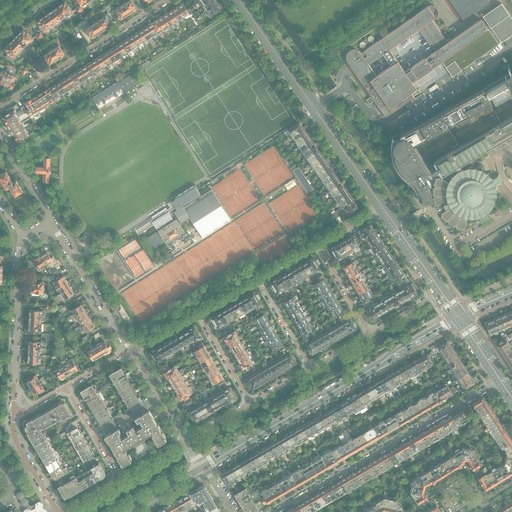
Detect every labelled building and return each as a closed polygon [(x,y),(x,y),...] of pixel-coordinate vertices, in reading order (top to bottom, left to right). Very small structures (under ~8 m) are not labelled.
[(88,2),(86,0),(76,0),(77,0),(78,0),(82,6),(85,4),(87,6),(88,5),(90,9),(91,8),(88,2)] [(136,8),(134,6),(135,6),(133,2),(132,2),(130,0),(129,0),(125,3),(131,12),(132,12),(133,12),(134,11),(135,10),(134,9),(136,8)] [(207,12),(217,4),(216,2),(216,1),(214,0),(212,0),(203,7),(205,10),(204,10),(206,13),(207,12)] [(449,0),(464,21),(490,3),(487,0),(449,0)] [(72,13),(69,9),(70,8),(67,4),(66,5),(65,3),(62,4),(61,4),(60,5),(60,6),(59,6),(66,16),(72,13)] [(131,12),(125,3),(120,6),(126,16),(127,15),(128,16),(129,14),(131,12)] [(347,54),(347,55),(346,55),(346,56),(346,57),(346,58),(346,59),(346,60),(347,60),(347,61),(347,62),(348,62),(350,66),(369,93),(371,96),(374,101),(377,104),(383,113),(384,115),(385,117),(404,103),(408,101),(414,97),(413,96),(419,91),(413,82),(418,79),(433,68),(437,65),(442,62),(449,72),(452,77),(452,76),(459,72),(461,70),(474,61),(498,44),(499,44),(498,43),(500,42),(501,42),(501,43),(511,34),(511,19),(509,15),(501,3),(483,16),(485,20),(483,22),(481,19),(447,42),(432,20),(436,18),(436,17),(437,17),(437,16),(438,16),(438,15),(438,14),(438,13),(438,12),(438,11),(438,10),(438,9),(437,8),(436,7),(435,7),(435,6),(434,6),(433,6),(433,5),(432,5),(431,5),(430,6),(429,6),(428,6),(428,7),(415,15),(410,19),(399,27),(393,30),(383,38),(377,42),(366,49),(363,52),(361,53),(360,52),(359,51),(358,51),(358,50),(357,50),(356,50),(355,50),(354,50),(353,50),(352,50),(351,50),(350,51),(349,51),(349,52),(348,52),(348,53),(347,53),(347,54)] [(179,6),(177,7),(180,11),(184,18),(186,16),(190,14),(191,12),(190,10),(187,5),(186,5),(184,6),(183,4),(182,4),(181,4),(180,5),(179,6)] [(211,17),(221,10),(221,9),(220,7),(219,7),(217,4),(207,12),(210,17),(211,16),(211,17)] [(66,16),(59,6),(57,8),(56,8),(55,8),(54,10),(61,20),(64,18),(66,21),(68,19),(66,16)] [(126,16),(120,6),(115,9),(119,16),(117,17),(119,20),(121,19),(122,19),(123,19),(124,18),(124,17),(126,16)] [(174,9),(172,10),(175,14),(175,15),(179,21),(184,18),(180,11),(177,7),(176,7),(175,8),(174,9)] [(61,20),(54,10),(52,12),(50,11),(49,12),(49,13),(49,14),(55,24),(61,20)] [(169,12),(167,14),(170,17),(169,18),(174,24),(179,21),(175,15),(175,14),(172,10),(172,11),(171,10),(170,12),(169,12)] [(55,24),(49,14),(48,14),(47,14),(46,15),(46,16),(43,17),(50,27),(53,32),(55,31),(55,30),(52,26),(55,24)] [(110,22),(108,20),(110,19),(108,14),(100,19),(106,28),(107,28),(109,27),(109,26),(110,26),(109,25),(110,24),(109,22),(110,22)] [(164,16),(162,17),(164,20),(164,21),(168,28),(169,27),(174,24),(169,18),(170,17),(167,14),(166,14),(165,15),(164,16)] [(50,27),(43,17),(43,18),(42,17),(40,18),(40,19),(38,21),(39,23),(38,24),(42,29),(43,28),(45,31),(50,27)] [(159,19),(157,20),(159,23),(159,24),(163,31),(168,28),(164,21),(164,20),(162,17),(161,17),(159,18),(159,19)] [(106,28),(100,19),(95,22),(101,32),(102,31),(102,32),(104,30),(106,28)] [(154,22),(152,24),(159,34),(160,36),(162,35),(161,33),(161,32),(163,31),(159,24),(159,23),(157,20),(156,20),(154,21),(154,22)] [(101,32),(95,22),(90,25),(96,35),(98,34),(99,34),(100,33),(101,32)] [(147,27),(149,30),(149,31),(153,37),(155,36),(159,34),(152,24),(151,24),(149,25),(149,26),(148,26),(147,27)] [(96,35),(90,25),(85,29),(87,31),(86,32),(88,35),(89,35),(90,37),(91,36),(92,37),(93,37),(95,36),(95,35),(96,35)] [(142,30),(144,33),(144,34),(148,41),(150,44),(153,42),(151,39),(153,37),(149,31),(149,30),(147,27),(146,27),(144,28),(144,29),(143,29),(142,30)] [(33,39),(30,36),(31,36),(26,32),(26,33),(23,30),(21,32),(20,32),(19,34),(19,35),(28,44),(33,39)] [(137,33),(139,37),(143,44),(145,46),(147,45),(145,43),(145,42),(148,41),(144,34),(144,33),(142,30),(141,30),(139,31),(139,32),(138,32),(138,33),(137,33)] [(132,36),(134,40),(138,47),(140,50),(143,48),(141,45),(143,44),(139,37),(137,33),(136,33),(134,35),(133,35),(133,36),(132,36)] [(28,44),(19,35),(18,35),(17,35),(16,37),(14,39),(23,48),(28,44)] [(127,40),(127,39),(129,43),(129,44),(133,50),(135,53),(137,51),(135,49),(138,47),(134,40),(132,36),(131,36),(129,38),(128,38),(128,39),(127,40)] [(23,48),(14,39),(12,42),(11,41),(10,43),(10,44),(19,53),(21,50),(22,51),(24,49),(23,48)] [(122,43),(124,46),(124,47),(128,54),(130,56),(132,55),(130,52),(133,50),(129,44),(129,43),(127,39),(126,39),(126,40),(126,39),(124,41),(123,42),(123,41),(123,42),(122,43)] [(117,46),(119,49),(119,50),(123,57),(128,54),(124,47),(124,46),(122,43),(121,43),(118,44),(118,45),(117,46)] [(19,53),(10,44),(9,45),(8,44),(7,46),(7,47),(5,49),(7,51),(7,52),(8,54),(5,57),(8,59),(10,61),(10,60),(12,62),(14,60),(15,59),(14,58),(19,53)] [(64,54),(62,52),(63,51),(60,48),(58,46),(53,49),(59,58),(60,58),(61,58),(62,57),(62,56),(63,56),(62,54),(64,54)] [(112,49),(114,53),(118,60),(123,57),(119,50),(119,49),(117,46),(116,46),(113,47),(113,48),(113,49),(112,49)] [(59,58),(53,49),(48,52),(54,61),(56,60),(57,61),(59,59),(59,58)] [(107,52),(106,52),(109,56),(108,56),(113,63),(118,60),(114,53),(112,49),(111,49),(108,50),(108,51),(108,52),(107,52)] [(54,61),(48,52),(43,55),(45,58),(44,58),(47,62),(48,63),(49,63),(50,64),(51,64),(52,64),(53,63),(54,62),(54,61)] [(103,55),(101,56),(108,66),(109,69),(112,67),(110,65),(113,63),(108,56),(109,56),(106,52),(105,52),(103,54),(103,55)] [(107,67),(100,56),(100,57),(99,56),(97,58),(97,59),(96,60),(95,59),(98,63),(98,64),(102,70),(104,75),(106,74),(104,72),(105,71),(104,69),(107,67)] [(102,70),(98,64),(98,63),(95,59),(95,60),(94,59),(92,61),(92,62),(92,61),(92,62),(91,63),(90,63),(93,66),(93,67),(97,73),(99,77),(100,76),(99,75),(100,74),(99,72),(102,70)] [(97,73),(93,67),(93,66),(90,63),(89,63),(87,64),(87,65),(86,65),(85,66),(88,70),(87,70),(92,77),(94,81),(96,81),(94,78),(94,77),(93,76),(97,73)] [(92,77),(87,70),(88,70),(85,66),(84,66),(82,67),(82,68),(81,69),(80,69),(83,73),(82,73),(87,80),(92,77)] [(87,80),(82,73),(83,73),(80,69),(79,69),(77,70),(77,71),(76,71),(76,72),(75,72),(77,76),(82,83),(87,80)] [(4,85),(9,73),(2,70),(1,72),(0,72),(0,73),(0,74),(0,75),(0,83),(0,84),(1,83),(4,85)] [(16,76),(10,74),(11,73),(12,73),(13,71),(11,70),(10,71),(9,73),(4,85),(9,87),(9,88),(11,89),(12,88),(13,88),(15,83),(13,82),(15,79),(16,78),(16,77),(16,76)] [(136,71),(92,98),(98,109),(104,105),(103,104),(105,103),(106,104),(110,102),(116,98),(116,97),(118,96),(124,93),(123,92),(123,91),(124,92),(142,81),(136,71)] [(82,83),(77,76),(75,72),(75,73),(74,72),(72,74),(71,74),(71,75),(70,76),(70,75),(72,79),(72,80),(77,87),(78,89),(80,88),(79,85),(82,83)] [(402,138),(387,149),(400,169),(414,190),(417,188),(418,188),(418,187),(420,186),(421,188),(430,183),(427,178),(438,170),(441,175),(454,167),(457,172),(456,173),(455,173),(455,174),(454,174),(453,175),(452,176),(451,177),(451,178),(450,178),(449,179),(449,180),(449,181),(448,183),(438,178),(437,179),(435,179),(434,184),(434,185),(435,188),(433,189),(433,195),(435,197),(433,199),(434,205),(437,207),(444,204),(448,203),(448,204),(443,206),(446,210),(450,207),(450,208),(451,208),(441,215),(441,217),(445,222),(448,222),(448,225),(453,228),(456,227),(457,230),(463,232),(464,231),(465,230),(467,223),(467,219),(469,219),(470,219),(471,219),(473,219),(474,219),(475,219),(477,218),(478,218),(479,217),(481,217),(481,219),(479,220),(482,224),(491,220),(489,215),(486,216),(485,215),(486,214),(487,213),(489,212),(490,211),(490,210),(491,209),(492,208),(493,206),(494,205),(494,204),(495,203),(495,201),(496,200),(496,199),(496,197),(496,196),(496,194),(496,192),(496,191),(496,189),(496,188),(495,187),(495,185),(495,184),(493,181),(492,179),(491,178),(490,177),(489,176),(488,175),(487,174),(486,173),(484,172),(483,171),(482,171),(481,170),(479,169),(478,169),(477,169),(475,168),(474,168),(472,168),(471,168),(469,168),(468,168),(467,169),(465,169),(464,169),(462,170),(461,168),(464,167),(463,165),(460,166),(459,165),(511,133),(511,73),(505,77),(484,89),(419,125),(401,135),(402,138)] [(77,87),(72,80),(72,79),(70,75),(70,76),(69,76),(67,77),(67,78),(66,78),(65,79),(67,82),(67,83),(71,90),(77,87)] [(71,90),(67,83),(67,82),(65,79),(64,79),(62,80),(62,81),(61,81),(60,82),(62,86),(66,93),(71,90)] [(66,93),(62,86),(60,82),(59,82),(57,83),(56,84),(56,85),(55,85),(57,89),(57,90),(61,96),(63,98),(65,97),(63,95),(66,93)] [(61,96),(57,90),(57,89),(55,85),(54,85),(52,87),(51,87),(51,88),(50,88),(49,88),(57,101),(58,101),(57,101),(60,99),(59,98),(61,96)] [(57,101),(49,88),(43,92),(51,104),(54,101),(55,103),(57,101)] [(51,104),(43,92),(37,96),(44,107),(51,104)] [(414,97),(408,101),(412,108),(417,105),(424,100),(421,95),(415,99),(414,97)] [(44,107),(37,96),(32,99),(39,111),(44,107)] [(39,111),(32,99),(25,103),(29,109),(26,110),(27,112),(28,114),(30,117),(39,111)] [(18,116),(14,110),(3,118),(7,125),(19,118),(25,113),(27,112),(26,110),(24,106),(21,108),(23,111),(20,113),(21,114),(18,116)] [(10,130),(22,123),(19,118),(7,125),(10,130)] [(298,131),(302,128),(301,126),(301,125),(300,123),(299,123),(299,122),(287,130),(291,135),(289,136),(290,137),(288,138),(289,139),(292,136),(298,132),(298,131)] [(14,136),(26,128),(22,123),(10,130),(14,136)] [(18,143),(34,133),(33,132),(30,134),(30,135),(26,128),(14,136),(18,143)] [(301,136),(306,133),(305,131),(305,130),(303,128),(302,128),(298,131),(298,132),(292,136),(295,140),(293,141),(294,142),(292,143),(292,144),(296,142),(295,142),(302,137),(301,136)] [(306,143),(305,142),(310,138),(308,136),(308,135),(307,134),(306,133),(301,136),(302,137),(295,142),(296,142),(298,146),(297,147),(297,148),(294,150),(294,151),(296,150),(299,147),(306,143)] [(309,147),(314,144),(312,142),(312,141),(311,139),(310,139),(310,138),(305,142),(306,143),(299,147),(302,151),(301,152),(301,153),(300,155),(303,153),(310,148),(309,147)] [(313,153),(317,150),(316,147),(316,146),(315,145),(314,145),(314,144),(309,147),(310,148),(303,153),(306,157),(304,158),(305,159),(303,160),(304,161),(307,159),(307,158),(314,154),(313,153)] [(317,158),(321,155),(320,153),(320,152),(319,150),(318,150),(317,150),(313,153),(314,154),(307,158),(307,159),(310,162),(308,163),(309,164),(307,165),(308,166),(311,164),(317,159),(317,158)] [(321,164),(325,161),(324,158),(324,157),(322,156),(321,155),(317,158),(317,159),(311,164),(314,168),(312,169),(313,170),(311,171),(311,172),(315,169),(314,169),(321,165),(321,164)] [(324,169),(329,166),(327,164),(328,163),(326,161),(325,161),(321,164),(321,165),(314,169),(315,169),(318,174),(316,175),(317,176),(315,177),(316,178),(319,175),(325,170),(324,169)] [(328,175),(333,172),(331,169),(330,167),(329,167),(329,166),(324,169),(325,170),(319,175),(322,179),(320,180),(321,181),(319,182),(319,183),(323,181),(323,180),(329,176),(328,175)] [(313,189),(299,167),(293,170),(307,193),(313,189)] [(23,192),(16,181),(13,183),(12,182),(10,178),(7,173),(6,171),(0,175),(0,178),(3,183),(6,188),(6,189),(7,188),(8,188),(9,189),(10,190),(11,189),(11,190),(15,196),(18,194),(19,195),(23,192)] [(332,181),(337,177),(335,175),(335,174),(334,172),(333,172),(328,175),(329,176),(323,180),(323,181),(325,185),(324,186),(324,187),(323,188),(326,186),(333,181),(332,181)] [(500,176),(493,181),(495,184),(501,183),(503,181),(502,179),(500,176)] [(336,186),(341,183),(339,180),(338,178),(337,178),(337,177),(332,181),(333,181),(326,186),(329,190),(328,191),(328,192),(327,193),(327,194),(330,192),(330,191),(337,187),(336,186)] [(340,192),(344,188),(343,186),(343,185),(342,183),(341,183),(336,186),(337,187),(330,191),(330,192),(332,194),(330,196),(331,198),(330,199),(331,199),(334,197),(340,192)] [(151,221),(136,230),(139,234),(154,225),(155,226),(157,229),(173,219),(172,217),(174,216),(176,219),(158,231),(161,236),(160,237),(157,232),(145,239),(152,250),(165,241),(169,238),(170,239),(174,237),(174,238),(175,237),(174,236),(178,234),(178,233),(183,229),(181,226),(191,220),(194,225),(195,226),(198,230),(202,236),(203,239),(231,220),(211,189),(210,190),(208,186),(200,192),(202,195),(194,200),(183,207),(201,195),(199,192),(197,190),(195,186),(195,185),(176,197),(175,198),(175,199),(175,200),(168,205),(170,207),(170,208),(167,210),(151,220),(151,221)] [(344,197),(348,194),(347,192),(347,191),(346,189),(345,189),(344,188),(340,192),(334,197),(337,201),(335,202),(336,203),(334,204),(334,205),(338,202),(344,198),(344,197)] [(348,204),(347,203),(352,200),(350,197),(351,196),(349,195),(348,194),(344,197),(344,198),(338,202),(340,205),(338,207),(340,209),(335,212),(336,213),(342,209),(341,208),(348,204)] [(358,209),(357,207),(357,206),(357,205),(356,204),(355,203),(352,200),(347,203),(348,204),(341,208),(342,209),(344,212),(345,211),(347,214),(348,213),(348,214),(349,213),(350,214),(354,211),(354,212),(358,209)] [(339,216),(336,213),(335,212),(332,214),(339,224),(342,222),(339,216)] [(156,230),(153,225),(147,229),(150,234),(156,230)] [(363,228),(359,230),(362,235),(360,236),(362,238),(374,230),(372,228),(372,227),(371,226),(370,225),(364,229),(363,228)] [(374,230),(362,238),(363,241),(364,240),(366,243),(377,236),(377,235),(377,234),(376,233),(375,233),(374,230)] [(360,250),(358,247),(355,242),(352,236),(349,237),(348,237),(347,238),(347,239),(346,239),(353,251),(356,249),(358,251),(360,250)] [(377,236),(366,243),(369,246),(368,247),(369,249),(381,241),(379,238),(378,236),(377,236)] [(353,251),(346,239),(344,240),(343,240),(342,241),(341,242),(348,254),(353,251)] [(381,241),(369,249),(371,251),(372,251),(374,254),(385,246),(384,246),(384,245),(383,244),(383,243),(381,241)] [(348,254),(341,242),(339,243),(338,243),(336,244),(336,245),(335,245),(342,257),(348,254)] [(342,257),(335,245),(334,246),(333,245),(330,247),(330,248),(335,256),(335,257),(334,258),(336,261),(343,258),(342,257)] [(376,260),(388,252),(387,249),(387,248),(386,247),(385,247),(385,246),(374,254),(376,257),(375,257),(376,260)] [(55,261),(53,257),(51,258),(46,251),(41,255),(48,266),(51,265),(50,264),(55,261)] [(381,265),(392,257),(392,256),(391,254),(390,254),(388,252),(376,260),(378,262),(379,262),(381,265)] [(48,266),(41,255),(35,259),(39,266),(37,267),(39,270),(45,267),(46,267),(48,266)] [(317,265),(315,261),(316,261),(314,258),(313,257),(307,260),(307,261),(309,264),(309,265),(310,267),(311,268),(314,272),(320,269),(319,268),(318,265),(317,265)] [(384,270),(396,262),(394,260),(394,259),(393,258),(392,257),(381,265),(383,268),(382,268),(384,270)] [(314,272),(311,268),(310,267),(309,265),(309,264),(307,261),(304,263),(305,264),(303,265),(304,267),(304,268),(305,270),(306,271),(309,276),(314,272)] [(357,267),(354,262),(354,261),(348,265),(343,268),(344,270),(344,271),(345,270),(346,272),(347,273),(350,271),(350,270),(352,269),(353,269),(357,267)] [(388,275),(399,268),(399,267),(399,266),(398,265),(397,265),(396,262),(384,270),(385,272),(386,273),(387,273),(388,275)] [(309,276),(306,271),(305,270),(304,268),(304,267),(303,265),(302,265),(302,264),(299,266),(299,267),(297,268),(299,270),(299,271),(300,273),(301,273),(304,279),(309,276)] [(304,279),(301,273),(300,273),(299,271),(299,270),(297,268),(297,267),(294,269),(294,270),(292,271),(294,273),(294,274),(295,277),(296,277),(299,282),(304,279)] [(356,275),(360,272),(357,267),(353,269),(352,269),(350,270),(350,271),(347,273),(348,275),(347,276),(348,276),(349,278),(350,278),(353,276),(353,275),(355,274),(356,275)] [(398,276),(403,273),(401,270),(400,268),(399,268),(388,275),(390,278),(389,278),(391,281),(398,276)] [(299,282),(296,277),(295,277),(294,274),(294,273),(292,271),(292,270),(289,272),(289,273),(287,274),(289,276),(288,277),(290,280),(291,280),(293,284),(293,285),(299,282)] [(353,284),(363,278),(360,272),(356,275),(355,274),(353,275),(353,276),(350,278),(351,280),(351,281),(352,283),(353,283),(353,284)] [(293,284),(291,280),(290,280),(288,277),(289,276),(287,274),(286,273),(283,275),(284,276),(282,277),(283,280),(284,283),(285,283),(288,288),(293,285),(293,284)] [(403,273),(398,276),(399,277),(398,278),(401,283),(403,282),(405,286),(407,284),(408,285),(410,283),(409,282),(410,281),(409,279),(408,280),(404,274),(403,273)] [(43,293),(44,284),(44,282),(49,282),(48,278),(47,276),(42,276),(42,280),(43,280),(43,282),(40,282),(40,283),(31,283),(31,288),(30,288),(30,292),(31,292),(31,293),(32,293),(32,294),(36,294),(36,293),(37,293),(43,293)] [(56,289),(67,282),(66,279),(65,277),(64,277),(64,276),(63,277),(63,276),(59,278),(59,279),(54,282),(55,284),(55,285),(54,286),(56,289)] [(288,288),(285,283),(284,283),(283,280),(282,277),(281,276),(278,278),(279,279),(277,280),(279,284),(283,291),(288,288)] [(283,291),(279,284),(277,280),(276,278),(270,282),(271,283),(272,286),(273,286),(275,290),(276,293),(277,293),(277,294),(283,291)] [(327,284),(327,283),(326,281),(326,280),(325,278),(319,282),(313,285),(316,291),(321,288),(321,287),(323,286),(324,286),(327,284)] [(362,285),(367,283),(363,278),(353,284),(353,285),(354,287),(355,287),(356,289),(359,287),(360,287),(362,286),(362,285)] [(60,294),(71,287),(70,287),(71,286),(69,284),(67,282),(56,289),(58,291),(59,290),(61,293),(60,294)] [(366,290),(370,288),(373,286),(371,284),(368,286),(367,284),(367,283),(362,285),(362,286),(360,287),(359,287),(356,289),(356,290),(357,292),(358,292),(359,294),(362,292),(364,292),(366,291),(366,290)] [(416,291),(412,283),(411,284),(411,283),(410,283),(408,285),(407,284),(405,286),(411,297),(414,295),(415,295),(416,295),(416,294),(417,294),(415,291),(416,291)] [(327,292),(330,290),(330,288),(329,286),(328,286),(327,284),(324,286),(323,286),(321,287),(321,288),(316,291),(320,296),(324,293),(324,292),(326,291),(327,292)] [(411,297),(405,286),(403,286),(403,287),(400,289),(406,300),(407,300),(408,299),(409,298),(411,297)] [(74,293),(74,292),(74,291),(73,289),(72,289),(71,287),(60,294),(58,295),(60,298),(62,297),(61,296),(62,296),(64,298),(69,295),(70,296),(74,294),(74,293)] [(368,299),(367,297),(373,293),(374,293),(378,290),(378,289),(374,291),(373,291),(372,291),(370,288),(366,290),(366,291),(364,292),(362,292),(359,294),(359,295),(360,297),(360,298),(361,300),(362,300),(363,303),(368,300),(368,299)] [(406,300),(400,289),(396,291),(393,292),(400,303),(403,302),(405,301),(405,300),(406,300)] [(323,301),(333,295),(333,294),(332,292),(331,291),(330,290),(327,292),(326,291),(324,292),(324,293),(320,296),(317,297),(318,300),(321,298),(323,301)] [(260,302),(258,300),(260,298),(258,294),(256,296),(254,293),(253,292),(247,295),(248,296),(250,300),(250,301),(251,303),(252,303),(254,307),(256,309),(259,308),(257,305),(260,304),(259,303),(260,302)] [(400,303),(393,292),(391,293),(392,294),(388,296),(395,307),(395,306),(396,307),(397,306),(398,305),(400,303)] [(333,302),(336,300),(335,299),(336,298),(334,296),(333,295),(323,301),(326,306),(330,304),(331,304),(333,303),(333,302)] [(254,307),(252,303),(251,303),(250,301),(250,300),(248,296),(245,298),(243,299),(245,303),(245,304),(246,306),(247,306),(249,310),(254,307)] [(294,304),(297,302),(294,296),(290,299),(288,300),(283,303),(284,305),(284,304),(285,305),(286,307),(287,307),(287,308),(291,305),(293,304),(294,304)] [(395,307),(388,296),(385,298),(385,297),(382,299),(389,310),(391,308),(392,309),(394,308),(394,307),(395,307)] [(249,310),(247,306),(246,306),(245,304),(245,303),(243,299),(243,300),(242,299),(239,301),(240,301),(238,302),(240,306),(239,307),(241,309),(242,309),(244,313),(249,310)] [(383,313),(377,303),(374,305),(371,300),(370,301),(369,299),(368,299),(368,300),(378,316),(380,315),(381,315),(383,314),(383,313)] [(389,310),(382,299),(380,300),(380,301),(377,303),(383,313),(384,313),(385,313),(386,312),(386,311),(389,310)] [(336,308),(339,306),(338,304),(339,303),(337,301),(336,301),(336,300),(333,302),(333,303),(331,304),(330,304),(326,306),(329,312),(333,309),(334,310),(336,309),(336,308)] [(378,316),(368,300),(363,303),(365,305),(366,304),(368,308),(366,309),(366,310),(365,311),(368,314),(372,320),(373,319),(375,319),(375,318),(378,316)] [(244,313),(242,309),(241,309),(239,307),(240,306),(238,302),(237,303),(237,302),(234,304),(235,304),(233,305),(235,309),(234,310),(236,312),(239,316),(244,313)] [(297,309),(300,307),(297,302),(294,304),(293,304),(291,305),(287,308),(288,309),(288,310),(289,312),(290,313),(294,311),(294,310),(296,309),(297,309)] [(74,317),(85,310),(84,308),(84,307),(82,305),(82,304),(81,305),(80,304),(76,306),(77,307),(71,310),(73,313),(73,314),(70,316),(71,316),(67,318),(69,320),(71,319),(74,317)] [(239,316),(236,312),(234,310),(235,309),(233,305),(232,306),(232,305),(229,307),(228,308),(230,312),(229,313),(230,314),(230,315),(232,315),(234,319),(239,316)] [(338,314),(344,311),(343,309),(342,309),(342,308),(341,306),(339,306),(336,308),(336,309),(334,310),(333,309),(329,312),(332,317),(338,314)] [(293,318),(303,312),(300,307),(297,309),(296,309),(294,310),(294,311),(290,313),(291,315),(291,316),(292,318),(293,318)] [(234,319),(232,315),(230,315),(230,314),(229,313),(230,312),(228,308),(227,309),(227,308),(224,310),(222,311),(224,315),(224,316),(226,318),(229,322),(234,319)] [(78,321),(88,315),(88,314),(87,312),(86,312),(85,310),(74,317),(71,319),(72,321),(76,318),(78,321)] [(229,322),(226,318),(224,316),(224,315),(222,311),(222,312),(222,311),(219,313),(217,314),(219,318),(219,319),(220,321),(221,321),(224,325),(229,322)] [(303,320),(307,317),(303,312),(293,318),(293,319),(294,322),(295,322),(296,323),(300,321),(301,322),(303,321),(303,320)] [(220,321),(219,319),(219,318),(217,314),(217,313),(211,317),(211,318),(213,321),(215,324),(215,325),(217,328),(217,327),(218,329),(224,325),(221,321),(220,321)] [(263,322),(267,319),(267,318),(266,316),(266,315),(265,313),(259,316),(253,320),(257,325),(260,323),(261,322),(262,321),(263,322)] [(511,325),(506,314),(505,313),(502,314),(502,315),(500,316),(505,328),(511,325)] [(81,327),(92,320),(90,318),(90,317),(89,315),(88,315),(78,321),(80,324),(79,324),(81,327)] [(505,328),(500,316),(499,316),(497,317),(496,318),(495,318),(500,330),(505,328)] [(306,325),(310,323),(307,317),(303,320),(303,321),(301,322),(300,321),(296,323),(297,324),(296,325),(298,327),(299,327),(300,329),(303,327),(304,327),(306,326),(306,325)] [(357,328),(354,322),(353,322),(352,320),(350,320),(349,318),(344,322),(343,322),(346,326),(346,325),(348,326),(348,328),(347,328),(350,332),(351,331),(352,332),(355,330),(355,329),(357,328)] [(500,330),(495,318),(489,321),(488,320),(485,322),(485,323),(484,324),(485,326),(486,328),(487,328),(490,334),(491,334),(493,333),(493,332),(500,330)] [(267,327),(270,324),(271,323),(269,321),(268,321),(267,319),(263,322),(262,321),(261,322),(260,323),(257,325),(260,331),(264,328),(264,327),(266,326),(267,327)] [(95,327),(94,326),(95,326),(95,325),(94,323),(93,322),(92,320),(81,327),(82,330),(83,329),(85,332),(91,328),(92,329),(95,327)] [(350,332),(347,328),(348,328),(348,326),(346,325),(346,326),(343,322),(342,323),(338,325),(340,329),(341,328),(342,329),(342,331),(342,332),(344,335),(345,335),(346,336),(348,334),(348,333),(350,332)] [(42,332),(42,324),(41,324),(29,323),(29,331),(42,332)] [(307,332),(313,328),(310,323),(306,325),(306,326),(304,327),(303,327),(300,329),(299,330),(300,332),(301,333),(302,335),(307,332)] [(263,336),(274,330),(273,329),(274,328),(272,326),(271,326),(271,325),(270,324),(267,327),(266,326),(264,327),(264,328),(260,331),(263,336)] [(342,331),(342,329),(341,328),(340,329),(338,325),(333,328),(335,332),(336,331),(337,333),(337,334),(337,335),(339,338),(340,339),(343,337),(343,336),(344,335),(342,332),(342,331)] [(200,336),(199,333),(198,333),(194,326),(191,328),(191,329),(189,330),(191,334),(192,337),(193,337),(195,340),(200,337),(200,336)] [(339,338),(337,335),(337,334),(337,333),(336,331),(335,332),(333,328),(327,331),(330,335),(331,336),(332,337),(331,338),(334,342),(334,341),(335,342),(337,340),(337,339),(339,338)] [(193,337),(192,337),(191,334),(189,330),(189,331),(188,330),(185,331),(185,333),(184,333),(185,337),(185,338),(186,340),(187,340),(189,343),(195,340),(193,337)] [(234,338),(237,336),(236,334),(237,333),(235,330),(229,334),(225,336),(224,337),(223,338),(224,338),(225,340),(226,342),(227,342),(227,343),(228,342),(231,340),(231,339),(233,338),(234,338)] [(273,338),(277,335),(276,333),(276,332),(275,330),(274,330),(263,336),(266,341),(270,339),(271,339),(272,339),(273,338)] [(334,342),(331,338),(332,337),(331,336),(330,335),(327,331),(322,334),(324,338),(325,338),(326,339),(327,340),(326,341),(328,345),(329,345),(332,344),(332,342),(334,342)] [(187,340),(186,340),(185,338),(185,337),(184,333),(183,334),(182,333),(180,335),(180,336),(178,337),(180,340),(180,341),(181,343),(182,343),(184,347),(189,343),(187,340)] [(328,345),(326,341),(327,340),(326,339),(325,338),(324,338),(322,334),(317,337),(319,341),(320,341),(321,342),(321,344),(323,348),(324,348),(327,347),(327,346),(328,345)] [(238,344),(242,341),(241,341),(239,339),(240,338),(239,335),(237,336),(234,338),(233,338),(231,339),(231,340),(228,342),(229,344),(229,345),(230,347),(231,347),(231,348),(234,345),(235,345),(237,343),(238,344)] [(276,343),(280,340),(279,339),(279,338),(278,336),(277,335),(273,338),(272,339),(271,339),(270,339),(266,341),(269,347),(273,344),(274,344),(275,344),(276,343)] [(510,343),(508,340),(511,337),(510,335),(508,337),(503,340),(496,344),(496,345),(497,346),(497,347),(498,350),(499,350),(510,343)] [(184,347),(182,343),(181,343),(180,341),(180,340),(178,337),(177,336),(175,338),(175,339),(173,340),(174,343),(174,344),(175,346),(177,346),(179,350),(181,354),(182,353),(181,351),(182,351),(181,348),(184,347)] [(323,348),(321,344),(321,342),(320,341),(319,341),(317,337),(311,340),(314,344),(315,345),(316,347),(315,347),(318,351),(319,351),(321,350),(321,349),(323,348)] [(177,346),(175,346),(174,344),(174,343),(173,340),(172,340),(172,339),(169,341),(169,342),(167,343),(169,346),(169,347),(170,349),(171,349),(173,353),(179,350),(177,346)] [(272,352),(278,349),(278,348),(284,345),(283,343),(282,343),(281,341),(280,341),(280,340),(276,343),(275,344),(274,344),(273,344),(269,347),(272,352)] [(318,351),(315,347),(316,347),(315,345),(314,344),(311,340),(306,344),(307,345),(306,347),(308,349),(307,349),(310,355),(312,354),(313,354),(316,353),(316,352),(318,351)] [(111,350),(109,346),(108,347),(104,341),(101,342),(101,341),(98,343),(104,354),(107,353),(109,352),(110,351),(110,350),(111,350)] [(244,347),(242,344),(243,343),(242,341),(238,344),(237,343),(235,345),(234,345),(231,348),(232,349),(232,350),(233,352),(234,352),(234,353),(244,347)] [(440,353),(451,346),(450,345),(450,344),(448,341),(447,342),(447,341),(442,344),(441,344),(438,345),(438,347),(436,348),(439,352),(439,351),(440,353)] [(99,357),(93,347),(94,347),(93,346),(91,343),(88,345),(90,348),(91,348),(91,349),(88,350),(91,356),(90,357),(92,360),(93,360),(94,360),(95,360),(97,359),(99,357)] [(104,354),(98,343),(96,345),(96,346),(94,347),(93,347),(99,357),(100,357),(102,356),(102,355),(104,354)] [(171,349),(170,349),(169,347),(169,346),(167,343),(166,343),(164,344),(164,345),(162,346),(164,349),(164,350),(165,352),(166,352),(168,356),(173,353),(171,349)] [(503,355),(511,348),(511,346),(510,343),(499,350),(500,351),(500,352),(501,355),(502,355),(503,355)] [(168,356),(166,352),(165,352),(164,350),(164,349),(162,346),(161,346),(158,347),(158,348),(157,349),(159,352),(158,353),(160,355),(165,363),(166,362),(163,358),(168,356)] [(196,358),(206,351),(205,350),(206,349),(204,346),(198,349),(193,352),(196,358)] [(444,358),(454,352),(453,350),(453,349),(452,347),(451,347),(451,346),(440,353),(444,358)] [(244,354),(247,352),(247,353),(248,352),(251,350),(249,348),(247,349),(246,350),(244,347),(234,353),(234,354),(235,356),(236,356),(237,358),(240,356),(242,356),(244,355),(244,354)] [(165,363),(160,355),(158,353),(159,352),(157,349),(156,348),(150,352),(151,353),(150,353),(152,357),(153,357),(154,358),(157,362),(162,359),(164,363),(165,363)] [(506,360),(511,355),(511,348),(503,355),(504,356),(503,357),(505,360),(506,360)] [(199,363),(209,357),(208,355),(209,355),(207,351),(206,352),(206,351),(196,358),(199,363)] [(247,359),(251,357),(250,355),(249,355),(247,353),(247,352),(244,354),(244,355),(242,356),(240,356),(237,358),(237,359),(238,361),(239,361),(240,363),(240,364),(244,361),(245,361),(247,360),(247,359)] [(447,363),(457,357),(456,355),(457,354),(455,352),(454,352),(444,358),(447,363)] [(296,362),(295,360),(294,360),(292,357),(293,356),(292,355),(291,355),(290,354),(287,356),(286,355),(284,357),(290,367),(292,366),(293,366),(295,365),(295,364),(296,364),(296,363),(296,362)] [(433,365),(431,360),(427,354),(425,355),(422,356),(422,357),(428,368),(433,365)] [(41,364),(41,358),(41,355),(40,355),(28,355),(27,363),(28,363),(29,363),(31,363),(32,363),(35,363),(36,364),(38,364),(41,364)] [(76,366),(72,359),(72,358),(69,360),(67,357),(64,359),(66,362),(72,373),(75,372),(77,371),(77,370),(78,370),(78,369),(79,368),(77,365),(76,366)] [(202,368),(213,362),(212,361),(213,360),(211,357),(210,357),(209,357),(199,363),(202,368)] [(242,369),(247,366),(255,362),(253,360),(252,360),(250,358),(252,357),(251,357),(247,359),(247,360),(245,361),(244,361),(240,364),(240,363),(239,364),(240,364),(239,365),(240,367),(241,367),(242,369)] [(290,367),(284,357),(279,360),(285,370),(287,369),(288,369),(290,368),(290,367)] [(428,368),(422,357),(420,358),(419,358),(417,359),(417,360),(416,360),(423,371),(428,368)] [(451,369),(461,362),(460,360),(460,359),(459,357),(458,357),(457,357),(447,363),(451,369)] [(72,373),(66,362),(63,364),(60,361),(59,359),(59,360),(59,359),(58,360),(60,364),(67,376),(69,375),(70,375),(72,374),(72,373)] [(285,370),(279,360),(273,363),(279,373),(282,372),(284,371),(284,370),(285,370)] [(420,373),(423,371),(416,360),(415,360),(413,361),(413,362),(412,362),(412,363),(411,363),(417,375),(418,376),(421,375),(420,373)] [(206,374),(216,368),(215,366),(216,365),(214,362),(213,363),(213,362),(202,368),(206,374)] [(454,374),(464,367),(464,366),(463,363),(462,364),(461,362),(451,369),(454,374)] [(279,373),(273,363),(268,366),(274,376),(276,375),(277,375),(279,374),(279,373)] [(417,375),(411,363),(410,363),(408,364),(409,364),(406,366),(406,365),(404,366),(404,367),(403,368),(410,379),(417,375)] [(67,376),(60,364),(58,366),(57,365),(54,367),(59,375),(58,376),(60,379),(61,379),(62,379),(63,379),(65,378),(65,377),(67,376)] [(170,369),(170,368),(167,364),(166,364),(162,367),(165,372),(170,369)] [(168,378),(179,371),(178,371),(177,369),(177,368),(175,365),(170,368),(170,369),(165,372),(164,373),(165,375),(165,376),(166,378),(167,378),(168,378)] [(274,376),(268,366),(263,369),(269,380),(269,379),(270,380),(272,379),(272,378),(274,376)] [(111,384),(126,376),(121,367),(114,371),(109,374),(114,382),(110,384),(109,383),(105,386),(106,388),(111,384)] [(209,379),(219,373),(218,371),(219,371),(217,367),(216,368),(206,374),(209,379)] [(457,379),(468,372),(467,372),(468,371),(466,369),(465,369),(464,367),(454,374),(457,379)] [(410,379),(403,368),(402,368),(400,369),(398,371),(398,370),(396,371),(396,372),(402,383),(410,379)] [(269,380),(263,369),(257,372),(263,383),(264,382),(265,383),(266,382),(266,381),(269,380)] [(171,383),(182,377),(182,376),(180,374),(179,371),(168,378),(169,380),(169,381),(170,383),(171,383)] [(263,383),(257,372),(252,375),(258,386),(259,385),(259,386),(261,385),(261,384),(263,383)] [(402,383),(396,372),(395,373),(394,373),(393,373),(391,374),(391,375),(390,375),(396,386),(400,384),(401,386),(403,385),(402,383)] [(461,384),(471,377),(471,376),(470,374),(469,374),(468,372),(457,379),(461,384)] [(222,379),(221,377),(222,376),(220,373),(219,373),(209,379),(212,385),(222,379)] [(30,388),(42,381),(41,379),(39,379),(36,375),(32,378),(31,376),(28,378),(29,380),(27,382),(27,383),(27,384),(28,385),(29,385),(29,386),(30,386),(31,388),(30,388)] [(258,386),(252,375),(250,377),(247,379),(247,380),(246,381),(247,383),(246,383),(249,387),(250,387),(251,389),(252,389),(253,389),(254,389),(256,388),(256,387),(258,386)] [(396,386),(390,375),(389,375),(387,376),(387,377),(384,378),(392,392),(395,390),(394,388),(396,386)] [(131,384),(127,378),(126,376),(111,384),(112,385),(114,384),(118,392),(131,384)] [(175,389),(186,382),(185,381),(185,382),(183,379),(184,379),(182,377),(171,383),(173,385),(172,386),(174,388),(175,388),(175,389)] [(470,386),(474,383),(474,382),(475,381),(473,379),(472,379),(471,377),(461,384),(462,386),(461,386),(463,390),(466,388),(467,389),(469,387),(469,386),(470,386)] [(392,392),(384,378),(382,380),(381,380),(379,381),(378,382),(385,393),(388,391),(389,393),(392,392)] [(45,390),(42,385),(44,384),(42,381),(30,388),(31,388),(32,390),(31,390),(32,391),(32,392),(33,393),(34,394),(40,390),(41,392),(45,390)] [(178,394),(189,387),(188,387),(187,385),(187,384),(186,382),(175,389),(176,391),(177,394),(178,394)] [(385,393),(378,382),(377,382),(376,383),(375,383),(374,384),(373,385),(380,396),(380,398),(383,397),(382,395),(385,393)] [(86,400),(100,391),(106,388),(105,386),(100,388),(101,389),(96,392),(92,384),(87,387),(80,391),(85,398),(85,399),(86,400)] [(121,401),(136,392),(131,384),(118,392),(122,399),(121,400),(121,401)] [(452,394),(449,389),(446,384),(441,387),(447,397),(448,398),(451,397),(451,395),(452,394)] [(380,396),(373,385),(371,386),(369,387),(368,387),(366,388),(366,389),(365,389),(372,401),(380,396)] [(193,396),(192,394),(190,390),(189,387),(178,394),(179,395),(178,396),(179,396),(178,397),(180,399),(181,399),(181,400),(183,399),(184,401),(190,398),(188,396),(189,396),(190,398),(193,396)] [(236,398),(233,394),(234,394),(233,393),(234,392),(231,388),(230,388),(229,387),(223,391),(230,402),(232,401),(232,402),(236,400),(235,399),(236,398)] [(447,397),(441,387),(436,390),(436,391),(442,401),(445,400),(445,399),(447,397)] [(372,401),(365,389),(365,390),(364,390),(363,390),(362,391),(362,392),(360,392),(358,393),(358,394),(368,410),(368,411),(369,410),(367,407),(366,405),(372,401)] [(103,400),(99,393),(100,392),(100,391),(86,400),(86,401),(87,401),(91,408),(103,400)] [(230,402),(223,391),(215,395),(222,407),(222,408),(226,405),(226,404),(230,402)] [(442,401),(436,391),(433,393),(432,392),(429,394),(429,395),(426,397),(432,408),(435,406),(435,405),(438,403),(439,403),(442,401)] [(129,408),(135,404),(141,400),(136,392),(121,401),(119,403),(120,404),(120,405),(122,404),(122,403),(122,402),(123,401),(124,402),(128,409),(129,408)] [(368,410),(358,394),(357,395),(356,395),(356,394),(353,396),(353,397),(362,413),(368,410)] [(222,407),(215,395),(213,397),(212,396),(209,398),(216,410),(218,409),(219,409),(222,407)] [(362,413),(353,397),(351,398),(350,398),(347,400),(347,401),(354,412),(355,413),(355,415),(360,412),(362,414),(362,413)] [(432,408),(426,397),(423,399),(422,398),(418,400),(419,401),(415,403),(421,414),(425,411),(424,411),(428,409),(432,408)] [(216,410),(209,398),(205,400),(206,401),(204,402),(211,414),(214,412),(214,411),(216,410)] [(477,411),(487,404),(488,404),(486,400),(485,401),(485,400),(485,401),(484,399),(482,398),(481,399),(481,398),(471,404),(473,408),(475,408),(477,411)] [(108,408),(103,400),(91,408),(96,416),(110,408),(109,407),(108,408)] [(354,412),(347,401),(345,402),(344,401),(341,403),(342,404),(341,404),(348,416),(354,412)] [(43,428),(55,421),(55,422),(56,421),(57,421),(56,420),(60,418),(61,420),(67,416),(67,417),(68,416),(71,414),(64,403),(63,403),(63,402),(62,403),(62,402),(59,404),(59,403),(58,403),(58,404),(26,422),(28,425),(25,426),(26,427),(25,427),(28,432),(28,433),(27,433),(32,440),(39,436),(43,433),(41,430),(41,431),(40,429),(42,427),(43,428)] [(211,414),(204,402),(196,407),(202,418),(206,416),(207,417),(211,414)] [(421,414),(415,403),(412,405),(411,404),(408,406),(408,407),(405,409),(411,420),(414,418),(414,417),(418,415),(421,414)] [(348,416),(341,404),(340,405),(339,405),(339,404),(336,406),(336,407),(343,419),(348,416)] [(481,416),(491,410),(492,409),(489,406),(488,406),(487,404),(477,411),(481,416)] [(202,418),(196,407),(195,406),(192,408),(188,410),(189,412),(188,412),(191,416),(192,418),(190,418),(193,422),(194,422),(194,423),(195,422),(196,423),(199,421),(199,420),(202,418)] [(343,419),(336,407),(334,408),(333,408),(330,410),(330,411),(337,422),(343,419)] [(113,418),(108,410),(110,409),(110,408),(96,416),(98,421),(99,424),(99,425),(111,418),(113,418)] [(411,420),(405,409),(401,411),(401,410),(397,412),(398,413),(394,415),(401,426),(404,424),(403,423),(407,421),(408,422),(411,420)] [(130,446),(152,433),(153,435),(152,435),(154,439),(157,443),(158,445),(159,445),(166,440),(166,439),(166,438),(165,437),(165,436),(162,431),(158,425),(157,425),(148,410),(136,418),(135,418),(138,423),(139,421),(143,426),(136,430),(133,426),(126,430),(129,435),(122,439),(119,433),(121,432),(118,428),(117,429),(111,418),(99,425),(104,433),(106,436),(104,437),(108,444),(110,443),(111,446),(121,463),(122,465),(122,464),(123,465),(131,461),(131,460),(126,451),(124,452),(123,450),(130,446)] [(468,420),(467,418),(465,415),(462,410),(459,412),(455,415),(455,414),(451,416),(457,426),(460,425),(461,425),(465,423),(465,422),(468,420)] [(484,422),(494,415),(495,414),(493,411),(492,412),(491,410),(481,416),(484,422)] [(337,422),(330,411),(328,412),(327,411),(324,413),(325,414),(324,414),(331,426),(337,422)] [(331,426),(324,414),(323,415),(322,415),(322,414),(319,416),(319,417),(325,429),(331,426)] [(401,426),(394,415),(391,417),(390,416),(387,418),(387,419),(384,421),(390,432),(394,430),(393,429),(397,427),(397,428),(401,426)] [(488,427),(498,420),(499,420),(497,416),(496,417),(494,415),(484,422),(488,427)] [(457,426),(451,416),(449,417),(449,418),(445,420),(444,420),(441,422),(448,433),(458,427),(457,426)] [(325,429),(319,417),(317,418),(316,418),(313,419),(313,420),(313,421),(320,432),(325,429)] [(492,432),(501,426),(502,425),(500,422),(499,422),(498,420),(488,427),(481,432),(482,434),(487,430),(488,430),(489,429),(492,432)] [(320,432),(313,421),(311,422),(311,421),(311,422),(310,421),(307,423),(308,424),(307,424),(314,435),(320,432)] [(390,432),(384,421),(383,421),(373,427),(379,437),(380,437),(382,436),(386,434),(387,433),(390,432)] [(448,433),(441,422),(440,423),(439,423),(435,426),(433,426),(433,427),(432,428),(438,439),(448,433)] [(314,435),(307,424),(306,425),(305,425),(305,424),(302,426),(302,427),(302,428),(308,439),(314,435)] [(495,438),(506,431),(504,427),(503,428),(501,426),(492,432),(495,438)] [(70,439),(81,432),(79,429),(78,429),(77,427),(73,430),(70,432),(67,433),(70,439)] [(308,439),(302,428),(300,429),(300,428),(299,427),(296,429),(296,430),(296,431),(303,442),(308,439)] [(379,437),(373,427),(363,433),(369,443),(370,443),(372,442),(372,441),(376,439),(377,439),(379,438),(379,437)] [(438,439),(432,428),(431,428),(429,429),(425,432),(424,432),(422,433),(429,444),(438,439)] [(303,442),(296,431),(295,432),(294,431),(294,432),(293,431),(290,433),(291,433),(290,434),(291,434),(297,445),(301,443),(301,444),(302,446),(302,445),(305,450),(304,451),(306,453),(309,451),(307,449),(303,442)] [(499,443),(509,436),(508,434),(507,434),(507,433),(506,432),(506,431),(495,438),(499,443)] [(74,445),(85,438),(81,432),(70,439),(74,445)] [(34,445),(35,445),(46,438),(43,433),(39,436),(32,440),(34,445)] [(369,443),(363,433),(353,439),(359,449),(359,450),(361,449),(361,448),(366,445),(367,445),(368,444),(369,443)] [(429,444),(422,433),(420,434),(420,435),(416,437),(415,437),(414,438),(413,439),(419,450),(429,444)] [(297,445),(291,434),(289,435),(288,435),(288,434),(284,436),(285,437),(285,438),(291,449),(297,445)] [(504,448),(511,442),(511,441),(511,440),(511,439),(511,438),(510,437),(509,437),(509,436),(499,443),(502,449),(504,448)] [(291,449),(285,438),(283,439),(283,438),(282,438),(282,437),(279,439),(279,440),(279,441),(286,452),(291,449)] [(39,451),(50,445),(51,445),(49,441),(48,442),(46,438),(35,445),(35,446),(36,448),(37,448),(39,451)] [(77,450),(88,444),(85,438),(74,445),(77,450)] [(359,449),(353,439),(342,445),(348,455),(349,455),(351,455),(351,454),(355,451),(356,451),(358,450),(359,449)] [(419,450),(413,439),(412,439),(411,439),(410,440),(410,441),(405,443),(402,444),(409,456),(419,450)] [(286,452),(279,441),(277,442),(277,441),(277,442),(276,441),(273,443),(273,444),(274,444),(280,455),(286,452)] [(80,456),(91,449),(88,444),(77,450),(80,456)] [(280,455),(274,444),(272,445),(271,445),(271,444),(267,446),(268,447),(267,447),(268,448),(274,459),(280,455)] [(409,456),(402,444),(401,445),(400,446),(395,449),(393,450),(392,451),(399,461),(409,456)] [(54,452),(55,451),(53,448),(52,448),(50,445),(39,451),(39,453),(40,454),(41,455),(43,458),(54,451),(54,452)] [(348,455),(342,445),(332,451),(338,461),(339,461),(340,461),(341,460),(345,457),(346,457),(347,456),(348,456),(348,455)] [(274,459),(268,448),(266,449),(266,448),(265,448),(265,447),(262,449),(262,450),(262,451),(268,462),(274,459)] [(469,457),(466,453),(471,449),(463,448),(454,454),(455,455),(455,454),(461,464),(464,462),(464,461),(466,460),(468,460),(469,461),(470,460),(468,458),(469,457)] [(93,456),(95,455),(91,449),(80,456),(84,461),(86,460),(93,456)] [(481,464),(472,450),(471,449),(466,453),(469,457),(468,458),(470,460),(469,461),(469,462),(468,462),(471,466),(470,467),(472,469),(473,469),(473,470),(479,467),(478,466),(481,464)] [(58,458),(59,458),(60,457),(57,450),(55,451),(54,452),(54,451),(43,458),(43,459),(44,461),(45,462),(47,465),(58,458)] [(268,462),(262,451),(260,452),(260,451),(260,452),(259,451),(256,453),(256,454),(263,466),(268,462)] [(338,461),(332,451),(321,457),(328,468),(330,467),(330,466),(331,466),(335,463),(337,463),(337,462),(338,461)] [(399,461),(392,451),(390,451),(390,452),(385,455),(384,455),(383,456),(389,467),(391,471),(392,470),(391,468),(390,467),(399,461)] [(263,466),(256,454),(255,455),(254,455),(254,454),(250,456),(251,457),(250,457),(251,458),(257,469),(263,466)] [(455,454),(455,455),(445,460),(452,471),(458,467),(459,467),(460,467),(461,466),(462,465),(461,465),(462,465),(461,464),(455,454)] [(380,473),(389,467),(383,456),(382,457),(381,457),(380,457),(380,458),(375,461),(374,461),(372,462),(372,463),(379,473),(382,479),(384,478),(383,475),(382,476),(380,473)] [(452,471),(445,460),(437,466),(434,461),(436,460),(433,456),(430,457),(433,462),(434,465),(435,466),(442,477),(452,471)] [(257,469),(251,458),(249,459),(249,458),(248,458),(248,457),(245,459),(245,460),(245,461),(252,472),(257,469)] [(328,468),(321,457),(311,463),(318,474),(320,473),(320,472),(322,471),(325,469),(326,469),(328,468)] [(50,472),(63,464),(61,461),(60,462),(58,458),(47,465),(47,466),(48,468),(49,469),(50,472)] [(252,472),(245,461),(243,462),(243,461),(242,461),(239,463),(239,464),(246,475),(252,472)] [(511,464),(504,461),(503,464),(500,465),(499,463),(499,464),(497,461),(495,462),(498,467),(505,478),(511,473),(511,464)] [(105,474),(99,463),(99,464),(94,467),(100,478),(102,478),(103,477),(104,476),(105,475),(105,474)] [(318,474),(311,463),(301,469),(307,479),(308,479),(309,479),(311,478),(311,477),(315,475),(316,475),(318,474)] [(379,473),(372,463),(371,463),(369,463),(369,464),(364,467),(362,468),(362,469),(368,479),(379,473)] [(63,464),(50,472),(51,473),(52,474),(53,475),(53,476),(54,478),(63,473),(68,470),(66,466),(64,467),(63,464)] [(246,475),(239,464),(238,465),(237,465),(236,464),(233,466),(234,467),(233,467),(234,468),(240,479),(246,475)] [(442,477),(435,466),(426,473),(432,482),(432,483),(433,483),(434,483),(435,482),(436,481),(442,477)] [(100,478),(94,467),(88,470),(94,481),(95,481),(96,481),(97,480),(98,479),(100,478)] [(240,479),(234,468),(232,469),(231,468),(231,467),(227,469),(228,470),(228,471),(234,482),(239,480),(241,483),(242,482),(240,479)] [(505,478),(498,467),(495,469),(494,467),(491,468),(492,470),(499,481),(502,480),(501,480),(502,480),(504,479),(504,478),(505,478)] [(307,479),(301,469),(291,475),(298,486),(300,484),(300,483),(301,483),(304,481),(305,481),(307,480),(307,479)] [(368,479),(362,469),(361,469),(360,469),(359,470),(354,473),(353,473),(352,474),(351,475),(358,485),(368,479)] [(94,481),(88,470),(82,474),(89,485),(89,484),(89,485),(90,485),(91,484),(92,483),(94,481)] [(499,481),(492,470),(487,473),(486,473),(478,478),(486,490),(499,481)] [(234,482),(228,471),(226,472),(226,471),(225,471),(222,473),(222,474),(225,479),(228,484),(229,486),(233,484),(234,485),(236,487),(237,486),(234,482)] [(54,478),(56,481),(61,478),(65,475),(64,474),(63,473),(54,478)] [(89,485),(82,474),(81,473),(79,474),(79,475),(76,477),(83,488),(84,488),(86,487),(86,486),(89,485)] [(432,482),(426,473),(420,476),(413,480),(414,480),(414,481),(426,483),(426,485),(428,484),(429,484),(432,482)] [(298,486),(291,475),(282,480),(288,491),(288,490),(289,491),(291,490),(291,489),(292,488),(295,486),(296,487),(298,486)] [(358,485),(351,475),(350,475),(349,476),(348,476),(344,479),(343,479),(341,480),(341,481),(347,491),(358,485)] [(83,488),(76,477),(68,482),(59,487),(65,497),(69,495),(69,496),(71,495),(72,495),(73,495),(74,494),(75,493),(77,491),(79,491),(80,491),(81,489),(83,488)] [(288,491),(282,480),(271,486),(278,497),(281,495),(280,495),(284,493),(285,493),(287,492),(287,491),(288,491)] [(347,491),(341,481),(340,481),(338,482),(333,485),(332,485),(331,486),(331,487),(337,498),(347,491)] [(423,492),(425,485),(426,485),(426,483),(414,481),(411,492),(421,494),(422,496),(425,494),(423,492)] [(216,502),(205,486),(204,484),(197,488),(197,489),(196,489),(194,490),(191,492),(192,493),(198,504),(198,505),(202,503),(207,511),(217,506),(217,505),(215,503),(216,502)] [(240,491),(234,494),(238,500),(249,493),(253,491),(250,485),(246,488),(245,488),(240,491)] [(264,496),(260,498),(264,505),(267,503),(266,503),(268,502),(269,502),(271,501),(271,500),(272,500),(275,498),(275,499),(278,497),(271,486),(262,492),(263,495),(264,496)] [(337,498),(331,487),(330,487),(329,487),(328,488),(323,491),(322,491),(321,492),(320,493),(327,504),(337,498)] [(249,493),(238,500),(241,505),(258,494),(261,493),(258,489),(256,489),(257,490),(250,495),(249,493)] [(19,492),(17,493),(17,496),(17,497),(17,498),(18,498),(21,500),(21,504),(24,506),(25,506),(25,508),(25,511),(26,511),(28,511),(41,504),(41,502),(39,501),(35,504),(34,505),(33,505),(28,504),(28,500),(25,498),(25,493),(21,491),(19,492)] [(198,504),(192,493),(191,492),(188,493),(188,494),(186,494),(186,495),(185,495),(192,507),(195,505),(196,506),(198,504)] [(411,492),(410,493),(417,504),(421,502),(422,501),(423,502),(428,499),(427,498),(427,497),(427,496),(426,494),(425,494),(422,496),(421,494),(411,492)] [(310,498),(310,499),(316,510),(318,509),(327,504),(320,493),(319,493),(318,494),(317,495),(313,497),(312,497),(310,498)] [(258,494),(241,505),(244,510),(255,504),(253,501),(259,498),(260,497),(258,494)] [(192,507),(185,495),(185,496),(184,496),(182,497),(179,499),(187,511),(189,510),(188,509),(192,507)] [(376,504),(373,506),(376,511),(383,511),(384,511),(383,509),(386,498),(385,497),(385,498),(385,497),(375,503),(376,504)] [(386,498),(383,509),(384,511),(385,510),(391,511),(395,511),(397,500),(396,500),(386,498)] [(185,511),(187,511),(179,499),(177,500),(176,500),(175,501),(174,502),(179,511),(183,511),(184,511),(185,511)] [(300,505),(303,511),(312,511),(316,510),(310,499),(309,499),(307,500),(307,501),(303,503),(302,503),(300,504),(300,505)] [(255,504),(244,510),(245,511),(252,511),(253,511),(258,509),(263,506),(260,500),(255,504)] [(403,511),(404,511),(402,508),(397,500),(395,511),(403,511)] [(367,507),(362,510),(363,511),(376,511),(373,506),(370,501),(368,503),(371,507),(368,509),(367,507)] [(179,511),(174,502),(173,502),(171,503),(171,504),(168,505),(171,511),(179,511)]
